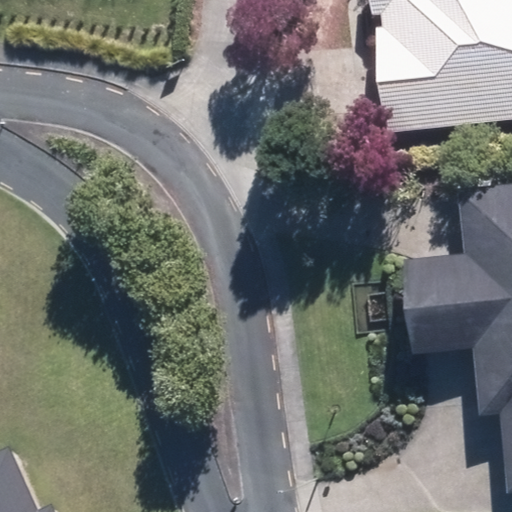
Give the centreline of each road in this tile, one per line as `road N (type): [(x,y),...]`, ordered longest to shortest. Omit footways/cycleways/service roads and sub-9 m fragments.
road 1 (residential): [(0,95),(139,122),(199,175),(232,249),(247,313),(270,511)]
road 2 (residential): [(232,511),(99,251),(0,147)]
